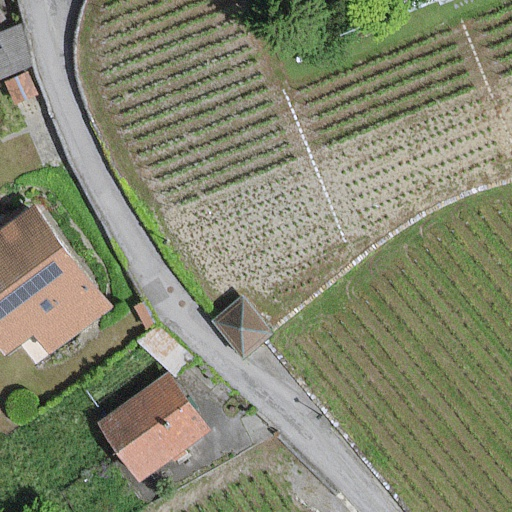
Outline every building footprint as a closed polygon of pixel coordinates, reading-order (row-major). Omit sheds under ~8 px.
[(0,75),(31,64),(18,28),(2,34),(7,48),(0,50),(0,75)] [(35,92),(28,74),(10,82),(18,99),(35,92)] [(108,306),(35,209),(0,234),(0,338),(9,350),(37,329),(51,348),(108,306)] [(270,332),(244,299),(218,320),(245,352),(270,332)] [(206,428),(168,376),(104,423),(142,474),(206,428)]
